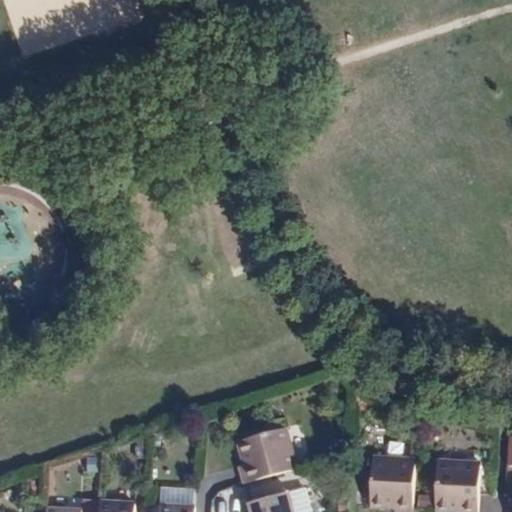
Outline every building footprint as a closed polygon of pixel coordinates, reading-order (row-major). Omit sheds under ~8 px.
[(245,470),(248,483),(297,470),(287,436),(246,448),(250,468),(245,470)] [(396,511),(414,511),(417,459),(375,458),(372,504),(396,506),(396,511)] [(479,511),(480,464),(439,461),(437,509),(450,510),(461,511),(479,511)] [(161,505),(195,505),(195,488),(161,487),(161,505)] [(297,511),(291,492),(249,503),(251,511),(297,511)] [(101,502),(100,511),(135,511),(135,504),(101,502)]
